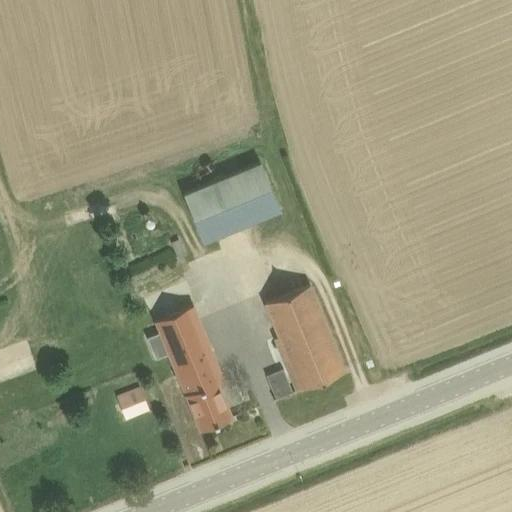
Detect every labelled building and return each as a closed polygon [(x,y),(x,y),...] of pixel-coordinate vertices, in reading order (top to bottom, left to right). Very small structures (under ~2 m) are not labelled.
[(205,239),(286,210),(268,160),(187,189),(205,239)] [(275,339),(297,388),(297,389),(345,369),(311,286),(266,304),(280,336),(275,339)] [(201,428),(232,415),(217,382),(223,380),(193,307),(156,322),(201,428)] [(267,374),(276,397),(293,390),(284,367),(267,374)] [(149,407),(140,385),(116,394),(125,416),(149,407)]
